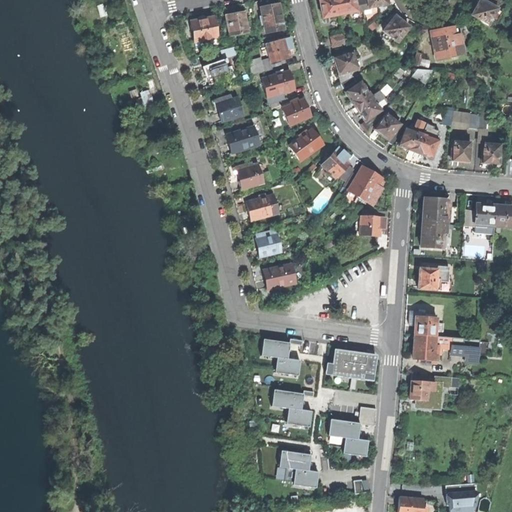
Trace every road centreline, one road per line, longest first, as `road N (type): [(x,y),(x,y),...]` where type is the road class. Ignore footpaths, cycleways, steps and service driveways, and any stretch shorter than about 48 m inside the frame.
road 1 (residential): [(395,338),(255,321),(237,306),(150,9)]
road 2 (residential): [(298,0),(332,111),(356,141),(409,173)]
road 3 (residential): [(395,338),(379,511)]
road 4 (residential): [(409,173),(395,338)]
